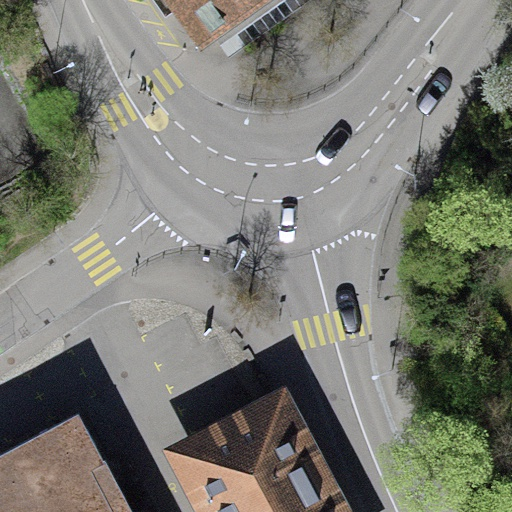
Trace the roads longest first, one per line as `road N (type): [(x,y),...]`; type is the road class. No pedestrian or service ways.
road 1 (primary): [(400,511),(323,297),(311,254),(309,195)]
road 2 (residential): [(191,160),(153,215),(0,326)]
road 3 (primary): [(309,195),(471,0)]
road 4 (secondary): [(84,0),(139,98),(191,160)]
road 5 (secondary): [(191,160),(242,183),(309,195)]
